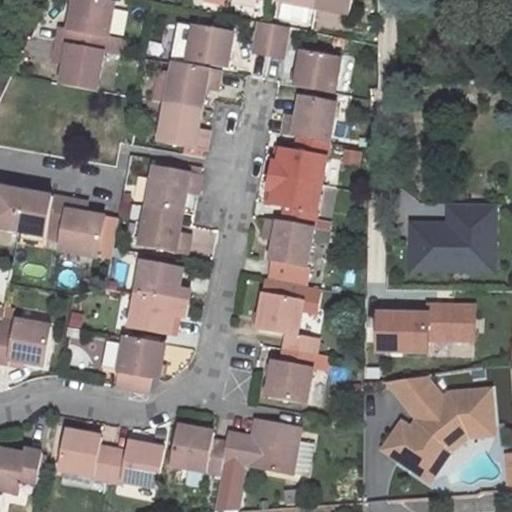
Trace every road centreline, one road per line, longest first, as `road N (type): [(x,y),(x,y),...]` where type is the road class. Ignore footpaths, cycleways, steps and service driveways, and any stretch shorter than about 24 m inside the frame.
road 1 (residential): [(259,86),(213,347),(199,383),(142,416),(41,395),(0,413)]
road 2 (residential): [(387,0),(374,208)]
